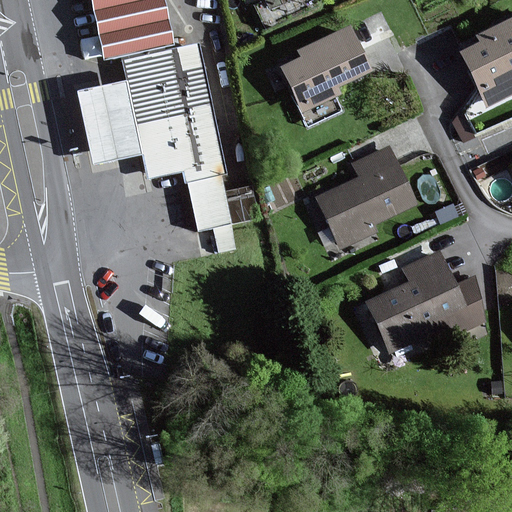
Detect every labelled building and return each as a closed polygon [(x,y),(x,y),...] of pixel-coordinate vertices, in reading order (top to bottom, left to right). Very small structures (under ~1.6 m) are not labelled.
[(91,0),(105,59),(121,55),(163,46),(173,44),(163,0),(91,0)] [(511,20),(484,34),(478,36),(482,43),(463,53),(466,60),(488,104),(511,92),(511,20)] [(303,58),(284,67),(304,109),(339,93),(336,85),(369,70),(350,28),(299,51),(303,58)] [(196,45),(164,52),(163,46),(121,55),(127,82),(79,92),(94,163),(143,152),(149,178),(184,170),(197,230),(213,227),(219,251),(236,247),(220,174),(224,173),(196,45)] [(362,179),(319,197),(341,246),(369,234),(365,224),(413,204),(389,148),(355,163),(362,179)] [(460,330),(483,320),(473,279),(454,287),(440,253),(406,268),(413,283),(371,302),(392,351),(457,323),(460,330)]
